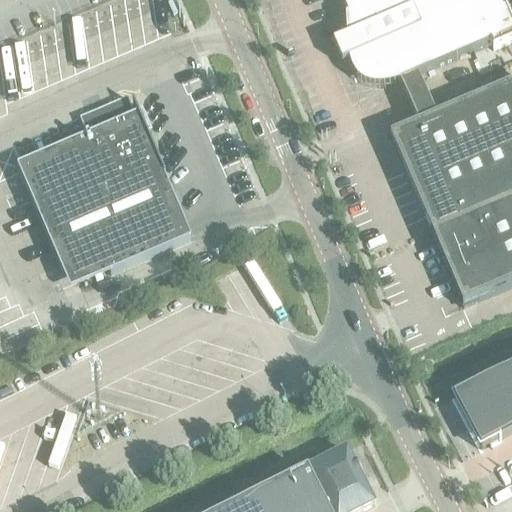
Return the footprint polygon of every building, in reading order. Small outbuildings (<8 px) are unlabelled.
[(391,0),(340,0),(348,18),(348,19),(391,0)] [(398,157),(432,238),(511,204),(511,87),(437,120),(418,77),(490,46),(493,52),(511,44),(511,25),(501,0),(391,0),(348,19),(348,18),(346,19),(346,41),(349,63),(350,67),(351,72),(354,77),(357,81),(360,85),(365,87),(369,89),(374,90),(379,90),(384,89),(389,89),(394,87),(399,86),(417,129),(405,134),(412,151),(398,157)] [(79,121),(87,140),(17,170),(61,273),(101,256),(110,277),(191,242),(164,179),(165,179),(147,137),(146,138),(142,131),(148,128),(142,114),(134,117),(127,100),(79,121)] [(511,204),(432,238),(463,310),(511,289),(511,204)] [(511,367),(453,397),(478,448),(511,430),(511,367)] [(362,478),(356,467),(354,469),(346,454),(230,511),(363,511),(374,507),(359,479),(362,478)]
